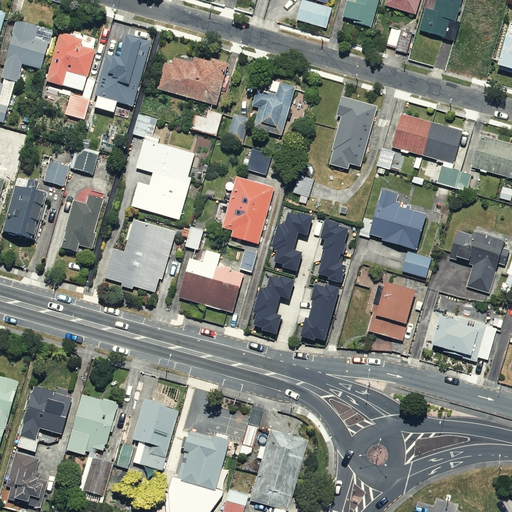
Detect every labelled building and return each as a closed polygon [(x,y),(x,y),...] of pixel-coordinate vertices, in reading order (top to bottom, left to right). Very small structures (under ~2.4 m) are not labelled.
[(373,32),(382,0),(358,0),(357,6),(349,3),(344,20),(360,25),(360,28),(373,32)] [(388,0),(385,9),(418,19),(423,0),(388,0)] [(439,0),(436,13),(428,11),(421,34),(456,44),(462,25),(457,24),(464,0),(439,0)] [(333,10),(304,1),(297,22),(327,31),(333,10)] [(53,30),(16,19),(12,34),(13,35),(0,77),(4,78),(15,81),(17,82),(22,64),(41,69),(53,30)] [(511,21),(504,19),(491,64),(511,69),(511,21)] [(412,35),(387,27),(381,47),(406,55),(412,35)] [(81,39),(60,33),(47,80),(83,90),(87,77),(88,77),(96,49),(80,45),(81,39)] [(102,52),(95,96),(133,106),(150,43),(120,35),(115,55),(102,52)] [(163,57),(154,88),(216,105),(227,64),(191,54),(188,64),(163,57)] [(0,122),(3,123),(15,81),(4,78),(3,84),(0,83),(0,122)] [(280,131),(292,88),(267,80),(264,91),(256,88),(250,107),(256,109),(252,122),(280,131)] [(90,100),(71,94),(65,114),(85,119),(90,100)] [(375,107),(336,95),(331,114),(338,116),(323,164),(346,171),(348,164),(357,167),(375,107)] [(212,136),(219,112),(205,108),(202,117),(192,115),(188,129),(212,136)] [(252,120),(231,113),(223,137),(243,144),(252,120)] [(461,130),(397,113),(388,147),(396,149),(438,160),(452,164),(461,130)] [(141,139),(147,141),(152,120),(136,116),(131,136),(141,139)] [(511,144),(475,135),(467,166),(511,177),(511,144)] [(148,172),(186,181),(193,153),(141,139),(133,168),(148,172)] [(388,147),(379,145),(373,167),(390,172),(396,149),(388,147)] [(77,146),(71,168),(93,174),(99,152),(77,146)] [(273,155),(250,147),(243,169),(267,176),(273,155)] [(470,173),(419,159),(414,178),(465,191),(470,173)] [(69,167),(49,161),(44,181),(63,186),(69,167)] [(186,181),(148,172),(145,185),(133,181),(127,206),(176,219),(186,181)] [(288,172),(284,189),(309,195),(313,178),(288,172)] [(231,175),(216,227),(230,231),(228,238),(258,247),(275,188),(231,175)] [(20,178),(17,179),(3,230),(34,239),(47,192),(36,189),(39,182),(29,179),(28,180),(20,178)] [(511,199),(511,186),(498,182),(493,200),(511,205),(511,199)] [(396,192),(377,187),(364,238),(402,248),(409,250),(420,208),(394,201),(396,192)] [(86,204),(73,200),(60,247),(77,252),(79,246),(92,249),(97,233),(95,232),(104,199),(89,195),(86,204)] [(338,219),(319,214),(313,238),(332,243),(338,219)] [(157,294),(174,230),(130,218),(121,250),(108,247),(100,279),(157,294)] [(507,241),(452,225),(442,258),(468,266),(462,287),(492,296),(507,241)] [(198,232),(180,227),(176,246),(194,251),(198,232)] [(202,259),(187,254),(174,297),(231,313),(243,271),(252,274),(258,254),(244,250),(238,271),(216,265),(219,251),(205,247),(202,259)] [(409,250),(402,248),(396,272),(424,279),(430,255),(409,250)] [(310,287),(306,301),(330,307),(343,262),(313,254),(304,286),(310,287)] [(284,270),(262,263),(239,332),(258,338),(261,329),(281,335),(296,288),(280,282),(284,270)] [(415,288),(378,278),(364,331),(400,341),(415,288)] [(434,309),(425,344),(487,360),(496,325),(434,309)] [(0,439),(18,380),(0,373),(0,439)] [(72,398),(34,386),(19,436),(21,437),(18,447),(35,452),(38,440),(36,439),(39,427),(62,434),(72,398)] [(80,390),(64,448),(84,454),(86,446),(103,451),(118,400),(80,390)] [(176,408),(141,398),(129,441),(118,438),(112,462),(109,470),(126,475),(130,461),(159,469),(176,408)] [(263,408),(250,404),(236,451),(249,455),(263,408)] [(212,434),(185,427),(172,478),(214,490),(229,434),(213,429),(212,434)] [(258,459),(249,493),(225,486),(218,510),(224,511),(256,511),(244,509),(247,499),(287,510),(306,439),(268,429),(263,446),(258,445),(255,458),(258,459)] [(40,459),(16,453),(6,486),(11,487),(8,499),(40,508),(48,481),(39,479),(41,472),(36,471),(40,459)] [(109,470),(112,462),(88,455),(84,454),(74,489),(102,496),(109,470)] [(189,489),(177,486),(171,511),(174,511),(210,511),(213,501),(187,495),(189,489)] [(165,511),(168,503),(146,498),(143,511),(165,511)]
